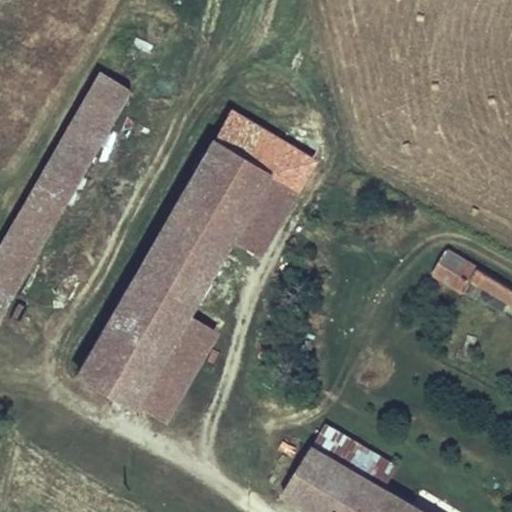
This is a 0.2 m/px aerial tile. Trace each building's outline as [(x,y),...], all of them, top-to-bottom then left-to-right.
[(0,312),(129,89),(101,72),(0,246),(0,312)] [(265,133),(244,121),(227,149),(248,162),(265,133)] [(77,370),(135,403),(196,297),(232,237),(268,174),(285,145),(265,133),(248,162),(227,149),(212,139),(77,370)] [(232,237),(260,253),(296,191),(268,174),(232,237)] [(480,269),(447,250),(433,273),(465,293),(472,281),(480,269)] [(511,288),(480,269),(472,281),(511,305),(511,288)] [(225,315),(196,297),(135,403),(163,421),(225,315)] [(326,424),(283,493),(314,511),(423,511),(381,487),(395,464),(326,424)]
